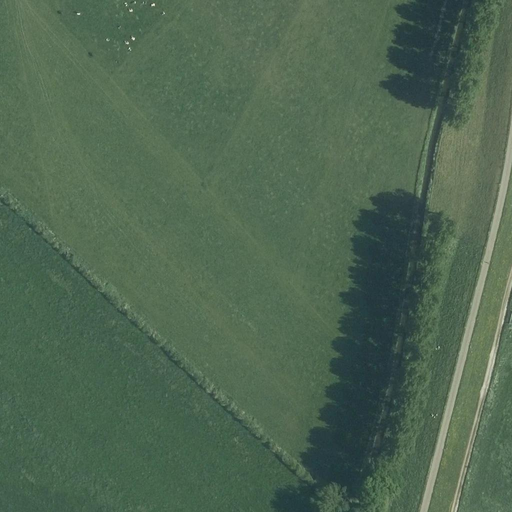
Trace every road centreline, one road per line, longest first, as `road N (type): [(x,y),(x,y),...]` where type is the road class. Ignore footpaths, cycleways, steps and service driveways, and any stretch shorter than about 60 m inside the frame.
road 1 (unclassified): [(422,511),(511,136)]
road 2 (track): [(511,283),(454,511)]
